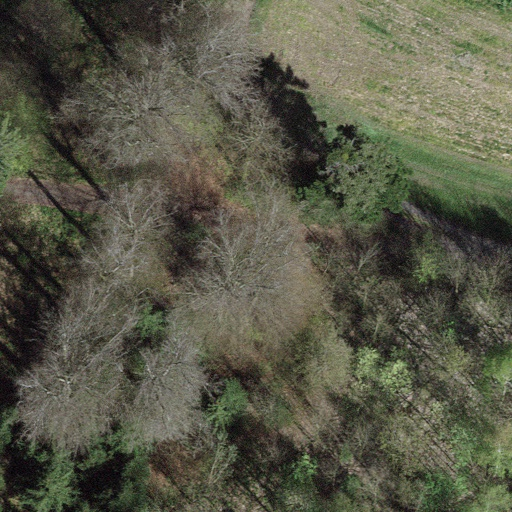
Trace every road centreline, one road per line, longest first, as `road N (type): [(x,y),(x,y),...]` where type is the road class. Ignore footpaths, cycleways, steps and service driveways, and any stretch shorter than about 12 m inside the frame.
road 1 (track): [(482,261),(0,180)]
road 2 (track): [(240,0),(231,66),(258,119),(482,261),(511,265)]
